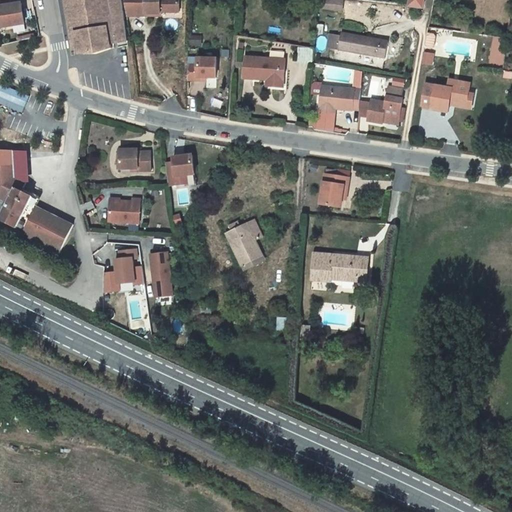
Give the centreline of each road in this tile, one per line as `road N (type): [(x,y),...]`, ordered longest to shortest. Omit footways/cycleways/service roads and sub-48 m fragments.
road 1 (primary): [(0,292),(462,511)]
road 2 (residential): [(511,173),(132,113),(53,86)]
road 3 (track): [(401,156),(427,10)]
